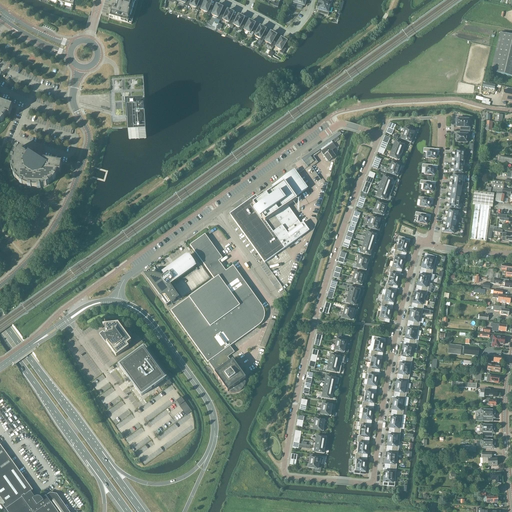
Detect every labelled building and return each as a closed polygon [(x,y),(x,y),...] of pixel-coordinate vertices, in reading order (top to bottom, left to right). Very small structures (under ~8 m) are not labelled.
[(112,10),(109,18),(131,25),(138,0),(117,0),(115,10),(112,10)] [(195,10),(198,11),(202,2),(199,1),(199,0),(192,0),(190,6),(195,8),(195,10)] [(305,0),(303,0),(295,0),(294,3),(293,2),(291,6),(302,9),(303,3),(305,4),(305,0)] [(201,11),(206,13),(206,15),(209,16),(213,7),(210,5),(211,4),(206,1),(201,11)] [(330,8),(319,4),(318,8),(319,8),(317,13),(328,16),(330,8)] [(224,12),(221,10),(222,8),(217,6),(212,15),(217,18),(216,19),(220,21),(224,12)] [(227,24),(231,26),(235,17),(232,15),(233,14),(228,11),(223,20),(228,23),(227,24)] [(238,30),(241,31),(246,22),(243,21),(244,19),(239,16),(234,25),(239,28),(238,30)] [(244,31),(249,33),(248,35),(252,37),(257,28),(254,26),(255,24),(249,22),(244,31)] [(267,34),(264,32),(265,30),(260,27),(255,36),(260,39),(259,41),(262,42),(267,34)] [(267,45),(273,48),(278,39),(275,38),(276,36),(271,33),(265,42),(268,44),(267,45)] [(491,72),(511,76),(511,35),(500,33),(497,48),(491,72)] [(280,51),(279,52),(283,54),(288,46),(285,44),(286,42),(281,39),(276,48),(280,51)] [(511,91),(504,90),(502,101),(511,102),(511,91)] [(0,122),(1,122),(4,120),(7,115),(9,116),(12,108),(0,103),(0,122)] [(128,128),(129,140),(146,139),(145,120),(144,120),(144,107),(127,108),(128,128)] [(456,118),(456,123),(457,123),(457,127),(463,128),(463,131),(470,131),(470,128),(468,128),(468,120),(461,120),(461,118),(456,118)] [(413,138),(415,133),(416,130),(410,127),(409,127),(408,130),(406,129),(405,129),(403,134),(413,138)] [(340,132),(302,159),(307,167),(314,162),(311,157),(319,151),(320,150),(321,151),(333,143),(332,142),(342,135),(340,132)] [(463,132),(463,135),(457,135),(457,134),(455,134),(455,140),(456,140),(456,143),(467,143),(467,136),(469,136),(469,132),(463,132)] [(413,138),(403,134),(401,139),(401,140),(401,139),(411,143),(413,138)] [(393,147),(403,151),(405,145),(396,142),(395,142),(393,147)] [(321,151),(321,152),(328,162),(335,157),(331,151),(336,148),(333,143),(321,151)] [(393,147),(391,152),(401,156),(403,151),(393,147)] [(43,166),(17,149),(15,152),(13,158),(12,161),(11,167),(12,170),(13,174),(14,176),(16,179),(20,183),(23,185),(28,187),(31,188),(37,189),(40,188),(46,186),(49,184),(53,180),(55,177),(57,173),(60,173),(62,164),(44,161),(43,166)] [(423,149),(423,152),(426,152),(426,158),(436,159),(436,153),(434,153),(434,149),(423,149)] [(401,156),(391,152),(389,157),(399,161),(401,156)] [(511,156),(501,154),(500,162),(511,164),(511,156)] [(390,168),(400,172),(402,167),(392,163),(390,168)] [(422,165),(422,168),(425,168),(424,175),(434,176),(435,169),(432,169),(433,166),(422,165)] [(400,172),(390,168),(388,174),(398,177),(400,172)] [(231,216),(265,263),(308,232),(302,224),(301,224),(290,209),(288,210),(286,207),(297,200),(295,198),(307,190),(293,171),(273,186),(275,189),(259,200),(257,197),(231,216)] [(382,182),(391,185),(393,180),(384,177),(384,176),(382,182)] [(420,181),(420,184),(423,185),(422,191),(432,192),(433,185),(433,186),(431,185),(431,182),(420,181)] [(502,190),(504,182),(493,181),(492,183),(491,188),(502,190)] [(382,182),(380,187),(390,190),(391,185),(382,182)] [(378,192),(388,195),(390,190),(380,187),(378,192)] [(388,195),(378,192),(376,197),(386,201),(388,195)] [(505,195),(496,194),(494,201),(503,203),(505,195)] [(418,197),(418,200),(421,201),(420,207),(430,208),(431,202),(430,202),(428,201),(429,198),(418,197)] [(376,208),(385,211),(387,206),(378,203),(378,202),(376,208)] [(385,211),(376,208),(374,213),(383,216),(385,211)] [(416,212),(415,216),(418,217),(417,223),(427,225),(428,218),(425,218),(426,214),(416,212)] [(508,222),(508,227),(511,228),(511,220),(506,219),(507,216),(498,215),(497,218),(505,219),(504,222),(508,222)] [(370,222),(379,225),(381,220),(372,217),(370,222)] [(379,225),(370,222),(368,228),(378,231),(379,225)] [(366,237),(376,241),(377,235),(368,232),(366,237)] [(502,237),(506,238),(505,242),(511,243),(511,234),(503,234),(502,237)] [(227,392),(229,391),(231,393),(234,393),(237,392),(240,391),(243,388),(245,385),(246,382),(244,380),(246,379),(239,370),(240,370),(237,366),(233,360),(231,362),(228,357),(234,352),(230,347),(262,323),(264,320),(265,317),(265,313),(264,310),(262,306),(233,266),(226,271),(219,261),(222,259),(205,235),(190,245),(214,279),(170,311),(208,363),(208,362),(216,373),(214,374),(227,392)] [(364,243),(374,246),(376,241),(366,237),(364,243)] [(397,245),(407,248),(409,243),(408,243),(404,242),(405,238),(399,237),(398,240),(399,240),(397,245)] [(364,243),(362,248),(372,251),(374,246),(364,243)] [(405,254),(406,254),(407,248),(397,245),(396,251),(395,250),(394,253),(402,256),(403,253),(405,254)] [(372,251),(362,248),(361,253),(371,256),(372,251)] [(404,259),(401,258),(402,256),(394,253),(393,257),(394,257),(393,262),(403,265),(404,259)] [(425,257),(423,263),(434,266),(437,257),(430,255),(427,255),(426,258),(425,258),(425,257)] [(190,260),(187,256),(163,274),(164,275),(163,277),(162,277),(161,278),(162,279),(161,280),(158,278),(156,278),(154,277),(153,277),(147,277),(146,277),(159,296),(167,306),(171,303),(171,304),(174,302),(174,301),(178,298),(168,285),(170,284),(171,284),(195,267),(192,263),(193,263),(191,260),(190,260)] [(358,263),(368,266),(369,260),(360,257),(358,263)] [(402,267),(403,265),(393,262),(391,267),(390,267),(389,270),(396,272),(398,272),(398,269),(401,270),(402,267)] [(368,266),(358,263),(356,268),(357,268),(366,271),(368,266)] [(432,275),(434,266),(423,263),(422,269),(426,270),(425,273),(432,275)] [(506,275),(506,277),(511,277),(511,266),(502,265),(501,270),(503,270),(502,274),(506,275)] [(487,269),(486,277),(500,279),(500,274),(496,274),(496,270),(487,269)] [(399,279),(400,276),(399,276),(397,275),(398,272),(396,272),(389,270),(389,273),(390,274),(388,279),(398,281),(399,279)] [(353,278),(363,280),(365,275),(355,272),(353,278)] [(420,275),(418,281),(430,283),(430,280),(432,281),(433,280),(435,276),(435,275),(432,275),(425,273),(424,276),(420,275)] [(363,280),(353,278),(352,283),(362,286),(363,280)] [(509,280),(494,278),(494,284),(500,285),(500,283),(505,283),(504,287),(511,288),(511,286),(511,282),(508,282),(509,280)] [(386,284),(385,287),(392,288),(392,286),(397,287),(398,281),(388,279),(387,284),(386,284)] [(427,292),(430,283),(418,281),(417,286),(422,287),(421,291),(427,292)] [(349,293),(359,295),(361,290),(351,287),(349,293)] [(392,288),(385,287),(384,290),(386,290),(384,296),(394,298),(396,292),(395,292),(391,291),(392,288)] [(503,291),(494,290),(492,298),(498,299),(498,302),(510,304),(511,296),(510,295),(502,294),(503,291)] [(426,296),(427,292),(421,291),(420,294),(416,293),(415,293),(414,298),(425,301),(424,300),(425,295),(426,296)] [(381,304),(388,305),(388,302),(393,303),(393,304),(394,298),(384,296),(383,301),(382,300),(381,304)] [(358,301),(348,298),(346,303),(356,306),(358,301)] [(425,301),(414,298),(413,304),(416,304),(415,308),(417,308),(423,310),(425,301)] [(381,304),(380,307),(382,307),(380,312),(390,315),(392,309),(391,309),(387,308),(388,305),(381,304)] [(505,308),(493,306),(493,311),(501,312),(500,315),(508,316),(508,315),(509,315),(509,313),(508,312),(509,311),(504,310),(505,308)] [(344,313),(354,316),(355,310),(345,308),(345,307),(344,313)] [(411,310),(410,316),(421,318),(423,310),(417,308),(415,308),(414,311),(411,310)] [(463,309),(463,315),(469,316),(469,318),(475,319),(475,316),(475,310),(463,309)] [(390,315),(380,312),(379,318),(378,317),(377,321),(384,322),(385,319),(389,320),(390,315)] [(354,316),(344,313),(342,319),(342,318),(352,321),(354,316)] [(421,318),(410,316),(409,322),(409,321),(413,322),(413,326),(419,327),(421,318)] [(275,322),(270,320),(260,346),(265,348),(275,322)] [(106,332),(102,332),(102,333),(102,334),(102,335),(103,336),(103,337),(103,338),(104,339),(104,340),(104,341),(105,342),(105,343),(106,343),(109,348),(110,348),(116,357),(129,347),(127,345),(131,341),(118,324),(110,324),(105,323),(105,322),(104,322),(106,332)] [(417,336),(419,327),(413,326),(412,329),(407,328),(406,334),(417,336)] [(505,339),(505,338),(497,337),(494,337),(494,334),(489,334),(480,333),(480,337),(489,338),(489,337),(493,337),(493,341),(493,343),(492,347),(498,348),(499,347),(499,344),(504,345),(505,339)] [(415,345),(417,336),(406,334),(405,339),(409,340),(409,343),(415,345)] [(346,347),(348,339),(341,337),(340,340),(337,339),(336,345),(346,347)] [(373,346),(383,348),(385,342),(384,342),(380,341),(380,338),(374,337),(373,340),(374,341),(373,346)] [(414,354),(415,345),(409,343),(408,347),(404,346),(403,346),(402,351),(414,354)] [(478,356),(479,348),(449,345),(448,354),(460,355),(461,353),(463,354),(463,355),(478,356)] [(371,351),(370,354),(377,355),(378,352),(382,353),(382,354),(383,348),(373,346),(372,351),(371,351)] [(120,367),(128,379),(126,380),(127,380),(129,382),(128,382),(128,383),(130,381),(141,396),(152,389),(151,387),(153,385),(154,387),(165,379),(157,368),(156,369),(151,360),(143,349),(133,357),(134,359),(131,360),(130,359),(120,367)] [(414,354),(402,351),(401,357),(402,357),(406,358),(405,361),(412,362),(414,354)] [(370,363),(380,365),(381,359),(377,358),(377,355),(370,354),(370,357),(371,358),(370,363)] [(339,362),(329,360),(328,366),(341,368),(342,363),(339,362)] [(410,371),(412,362),(405,361),(405,364),(400,364),(400,363),(399,369),(410,371)] [(367,371),(374,372),(374,369),(379,370),(380,365),(370,363),(369,368),(368,368),(367,371)] [(341,368),(328,366),(327,371),(339,374),(341,368)] [(410,371),(399,369),(398,375),(403,375),(402,379),(409,380),(410,371)] [(374,372),(367,371),(367,374),(366,374),(365,379),(367,380),(377,382),(378,376),(373,375),(374,372)] [(481,373),(473,373),(473,378),(476,378),(476,380),(481,381),(481,373)] [(486,382),(498,384),(499,377),(487,375),(486,382)] [(327,376),(326,376),(325,382),(335,384),(338,385),(339,379),(327,376)] [(409,380),(402,379),(401,382),(397,381),(396,387),(407,389),(409,380)] [(376,387),(377,382),(367,380),(366,385),(365,385),(364,388),(371,389),(372,386),(376,387)] [(406,398),(407,389),(396,387),(395,393),(400,393),(399,397),(406,398)] [(364,397),(374,399),(375,393),(371,392),(371,389),(364,388),(364,392),(365,392),(364,397)] [(497,391),(490,391),(490,390),(485,389),(485,391),(482,390),(481,393),(484,393),(484,396),(496,397),(496,396),(497,396),(497,394),(497,391)] [(374,399),(364,397),(363,402),(362,402),(362,405),(368,406),(369,403),(373,404),(374,404),(374,399)] [(406,398),(399,397),(398,400),(394,399),(393,405),(404,407),(406,398)] [(183,410),(186,415),(188,414),(191,412),(191,411),(181,398),(180,398),(177,401),(176,401),(179,406),(183,410)] [(368,406),(362,405),(361,409),(362,409),(362,414),(372,415),(373,410),(372,410),(368,409),(368,406)] [(404,407),(393,405),(392,411),(392,410),(397,411),(396,414),(403,415),(404,407)] [(482,418),(483,418),(483,421),(482,421),(493,422),(493,421),(492,421),(492,419),(493,419),(495,419),(495,416),(495,411),(495,410),(493,410),(482,410),(480,410),(480,413),(480,415),(480,418),(482,418)] [(359,422),(368,424),(368,421),(371,421),(372,415),(362,414),(361,419),(360,419),(359,422)] [(403,415),(396,414),(396,418),(391,417),(390,423),(402,424),(403,415)] [(367,426),(368,424),(359,422),(359,426),(360,426),(359,431),(370,432),(370,427),(367,426)] [(402,424),(390,423),(389,429),(390,429),(390,428),(394,429),(394,432),(400,433),(402,424)] [(482,425),(480,425),(480,428),(480,430),(480,433),(482,433),(483,433),(483,436),(482,436),(493,437),(492,436),(492,434),(493,434),(495,434),(495,431),(495,426),(495,425),(493,425),(482,425)] [(370,432),(359,431),(359,436),(358,436),(357,440),(366,441),(366,438),(369,438),(370,432)] [(400,433),(394,432),(393,436),(389,435),(388,441),(399,442),(400,433)] [(365,444),(366,441),(357,440),(357,443),(358,443),(357,448),(367,449),(368,444),(365,444)] [(482,440),(481,440),(480,443),(480,445),(480,448),(482,448),(493,449),(495,449),(495,447),(495,443),(495,440),(494,440),(482,440)] [(399,442),(388,441),(387,447),(387,446),(392,447),(392,450),(398,451),(399,442)] [(0,497),(5,504),(7,503),(10,507),(6,510),(7,511),(69,511),(57,494),(50,493),(41,500),(40,499),(37,498),(36,499),(31,492),(33,491),(2,448),(1,449),(0,447),(0,497)] [(367,449),(357,448),(357,453),(355,453),(355,457),(362,457),(364,458),(364,455),(367,455),(367,449)] [(398,451),(392,450),(391,454),(387,453),(386,453),(386,459),(397,460),(398,451)] [(483,464),(488,464),(488,466),(497,466),(497,459),(491,460),(492,453),(482,453),(481,458),(482,458),(483,464)] [(364,458),(362,457),(355,457),(355,460),(356,460),(355,465),(366,466),(366,461),(363,461),(364,458)] [(396,469),(397,460),(386,459),(385,465),(385,464),(390,465),(390,468),(396,469)] [(320,464),(309,462),(309,468),(314,469),(314,472),(320,473),(321,468),(319,467),(320,464)] [(353,474),(360,475),(360,472),(365,472),(366,466),(355,465),(355,471),(354,471),(353,474)] [(396,469),(390,468),(389,472),(385,471),(384,471),(384,477),(395,478),(396,469)] [(495,480),(496,484),(502,484),(501,472),(489,473),(490,481),(495,480)] [(395,478),(384,477),(383,483),(384,483),(384,482),(388,483),(388,486),(394,487),(395,478)]
